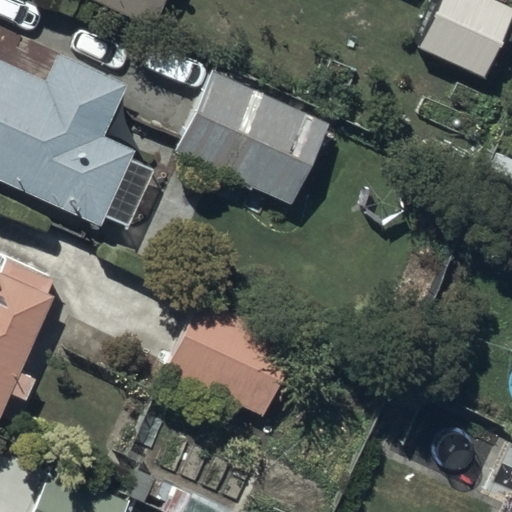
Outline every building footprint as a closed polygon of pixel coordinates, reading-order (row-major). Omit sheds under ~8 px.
[(121,0),(146,11),(150,0),(121,0)] [(40,64),(0,45),(0,166),(93,210),(128,134),(96,119),(121,66),(53,35),(40,64)] [(206,57),(170,139),(285,188),(320,107),(206,57)] [(0,383),(2,379),(17,385),(26,364),(14,358),(53,269),(0,246),(0,383)] [(160,357),(259,406),(295,335),(196,285),(160,357)] [(47,452),(18,511),(110,511),(122,486),(47,452)] [(511,511),(511,491),(503,511),(504,511),(511,511)]
